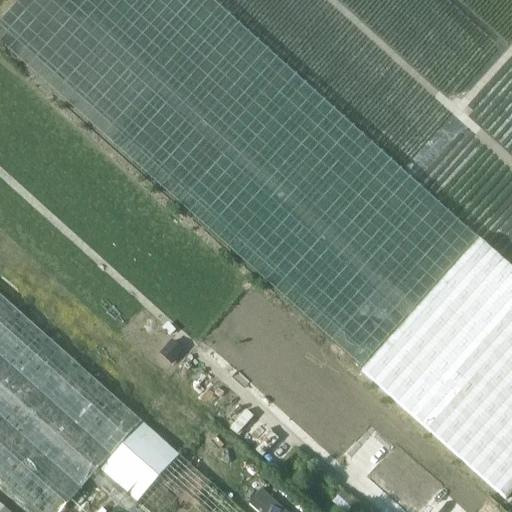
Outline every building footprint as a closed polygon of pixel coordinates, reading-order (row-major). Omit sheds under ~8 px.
[(78,59),(83,96),(117,101),(124,90),(104,87),(138,82),(177,107),(179,103),(177,82),(186,68),(208,82),(228,51),(234,8),(221,0),(68,0),(67,16),(84,28),(91,29),(87,57),(78,59)] [(410,414),(433,435),(506,499),(511,492),(511,270),(478,240),(361,371),(410,414)] [(241,511),(179,456),(179,455),(143,423),(100,470),(99,469),(141,422),(0,296),(0,478),(37,511),(60,511),(90,478),(128,511),(241,511)] [(252,501),(264,511),(284,511),(262,491),(252,501)] [(0,511),(12,511),(0,501),(0,511)]
